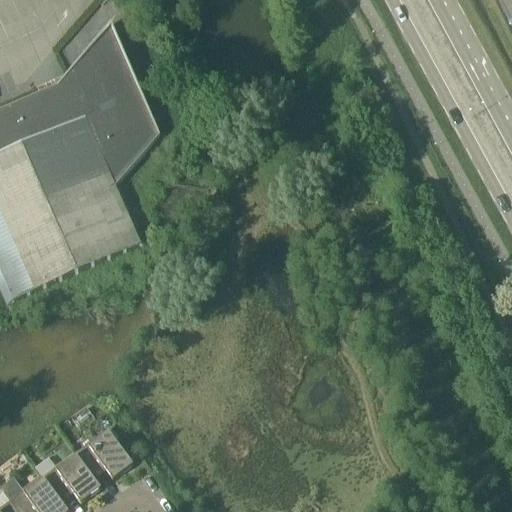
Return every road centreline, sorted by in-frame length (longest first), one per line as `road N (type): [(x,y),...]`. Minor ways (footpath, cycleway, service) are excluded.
road 1 (secondary): [(391,0),(511,220)]
road 2 (secondary): [(511,143),(434,0)]
